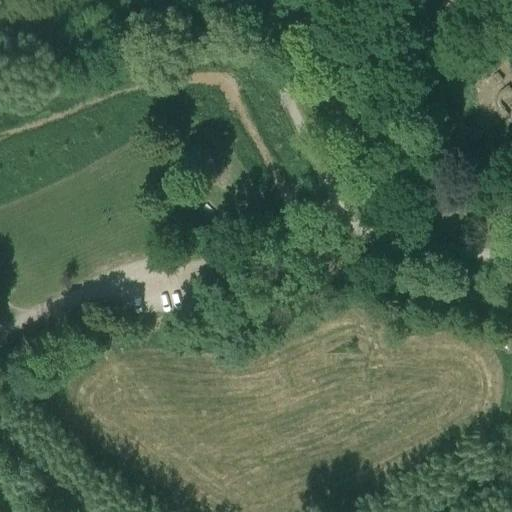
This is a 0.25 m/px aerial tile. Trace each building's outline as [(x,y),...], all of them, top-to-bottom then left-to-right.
[(438,15),(432,19),(440,28),(441,27),(439,24),(445,20),(446,22),(445,28),(447,30),(450,28),(452,30),(449,32),(451,35),(449,37),(447,35),(445,36),(458,52),(459,51),(466,46),(471,42),(464,33),(466,32),(463,28),(461,30),(451,16),(453,13),(453,10),(451,5),(445,3),(439,5),(437,10),(438,15)] [(511,20),(510,18),(511,16),(511,6),(511,5),(497,16),(500,19),(502,17),(505,22),(507,21),(511,27),(511,20)] [(495,18),(490,11),(482,15),(487,25),(495,18)] [(431,35),(432,33),(426,25),(420,29),(415,27),(409,28),(406,33),(408,39),(413,42),(418,40),(421,45),(423,43),(425,46),(424,47),(433,57),(436,55),(442,61),(444,64),(452,58),(439,41),(436,44),(438,46),(436,48),(434,45),(431,48),(423,37),(426,35),(425,33),(428,31),(431,35)] [(473,53),(466,46),(459,51),(466,60),(473,55),(497,86),(504,81),(495,70),(511,57),(511,55),(509,52),(491,66),(481,53),(482,52),(479,48),(473,53)] [(446,66),(444,64),(442,61),(408,89),(424,107),(424,106),(436,120),(442,118),(421,94),(424,91),(421,87),(433,78),(435,80),(438,77),(436,75),(444,70),(443,67),(446,66)] [(511,100),(511,91),(508,87),(501,91),(497,96),(495,102),(497,109),(500,113),(500,114),(504,120),(509,116),(503,107),(506,104),(507,105),(511,100)] [(468,135),(464,125),(456,119),(455,126),(457,128),(461,135),(459,145),(450,150),(441,148),(436,139),(438,130),(446,124),(454,126),(456,119),(446,117),(442,118),(436,120),(429,128),(427,138),(431,148),(439,155),(451,157),(461,152),(466,145),(467,141),(468,135)] [(485,126),(509,155),(511,153),(493,129),(499,124),(495,118),(485,126)] [(477,142),(486,135),(481,129),(467,141),(466,145),(461,152),(482,183),(487,177),(478,164),(486,158),(483,153),(474,160),(469,152),(471,150),(470,148),(472,146),(471,145),(475,141),(477,142)] [(482,183),(440,215),(446,222),(511,169),(511,156),(505,162),(498,154),(494,158),(498,163),(497,164),(500,167),(487,177),(482,183)]
